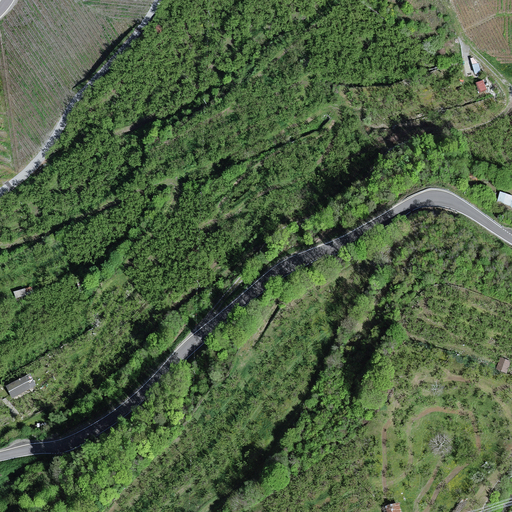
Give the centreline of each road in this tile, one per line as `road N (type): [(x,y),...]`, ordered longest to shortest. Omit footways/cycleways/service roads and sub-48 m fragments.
road 1 (unclassified): [(511,239),(450,200),(419,199),(274,274),(103,424),(62,445),(0,456)]
road 2 (track): [(475,50),(505,83),(508,108),(474,127),(404,143),(317,208)]
road 3 (track): [(209,328),(206,321),(261,247),(317,208)]
